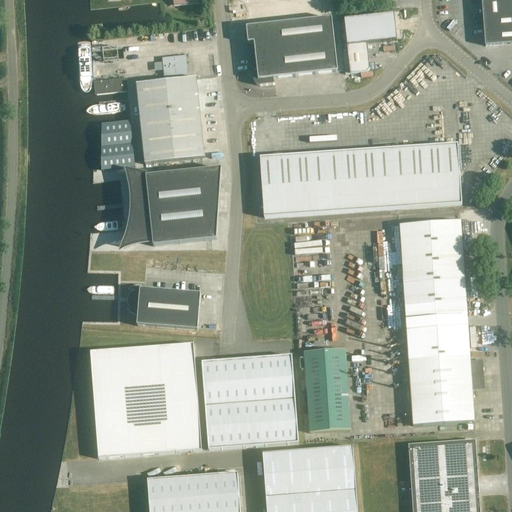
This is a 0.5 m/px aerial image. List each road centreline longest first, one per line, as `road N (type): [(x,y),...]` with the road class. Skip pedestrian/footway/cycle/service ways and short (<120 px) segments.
road 1 (unclassified): [(0,326),(12,159),(8,0)]
road 2 (unclassified): [(226,343),(238,186),(230,107)]
road 3 (unclassified): [(426,27),(389,76),(364,94),(230,107)]
road 4 (unclassified): [(507,392),(496,224),(511,190)]
